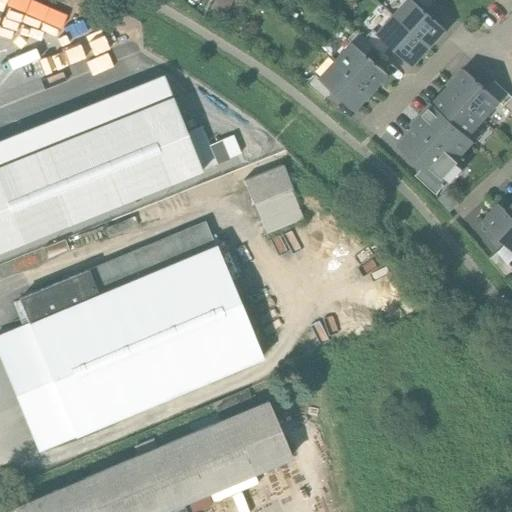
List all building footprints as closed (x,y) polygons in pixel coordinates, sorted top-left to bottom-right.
[(46,0),(45,3),(76,16),(82,0),(46,0)] [(212,0),(208,8),(223,15),(230,0),(212,0)] [(427,15),(410,0),(407,0),(393,17),(428,49),(445,31),(427,15)] [(430,0),(410,0),(427,15),(436,5),(430,0)] [(428,49),(393,17),(376,35),(394,50),(412,67),(428,49)] [(369,43),(356,31),(348,40),(352,44),(366,56),(374,47),(369,43)] [(394,50),(376,35),(369,43),(374,47),(386,58),(394,50)] [(366,56),(352,44),(336,62),(372,94),(388,76),(366,56)] [(45,51),(53,73),(69,67),(62,46),(45,51)] [(80,83),(109,74),(104,59),(75,68),(80,83)] [(372,94),(336,62),(320,79),(333,91),(355,112),(372,94)] [(486,91),(464,70),(447,88),(483,121),(499,103),(486,91)] [(320,79),(315,75),(307,84),(325,100),(333,91),(320,79)] [(159,80),(0,142),(0,256),(198,178),(197,174),(181,136),(159,80)] [(511,98),(494,82),(486,91),(499,103),(504,107),(511,98)] [(483,121),(447,88),(431,106),(467,138),(483,121)] [(467,138),(431,106),(413,126),(416,128),(400,146),(439,183),(461,159),(458,156),(471,142),(467,138)] [(201,128),(181,136),(197,174),(240,154),(232,136),(208,146),(201,128)] [(283,166),(244,181),(253,205),(292,189),(283,166)] [(292,189),(253,205),(265,235),(303,219),(292,189)] [(511,217),(506,212),(507,212),(499,205),(494,210),(497,213),(487,224),(483,222),(482,223),(511,250),(511,217)] [(135,218),(106,229),(109,237),(138,225),(135,218)] [(18,300),(28,323),(216,246),(204,222),(18,300)] [(216,246),(28,323),(29,327),(49,375),(74,436),(262,358),(216,246)] [(511,271),(511,267),(499,252),(490,259),(505,278),(511,271)] [(0,354),(39,450),(74,436),(49,375),(29,327),(0,338),(0,354)] [(248,390),(214,404),(218,412),(251,398),(248,390)] [(138,455),(81,479),(78,471),(59,479),(62,486),(0,511),(192,511),(211,504),(206,493),(291,457),(268,402),(230,418),(230,417),(219,421),(216,413),(191,424),(194,432),(158,447),(155,439),(135,447),(138,455)] [(219,501),(211,504),(214,511),(218,511),(222,510),(219,501)]
